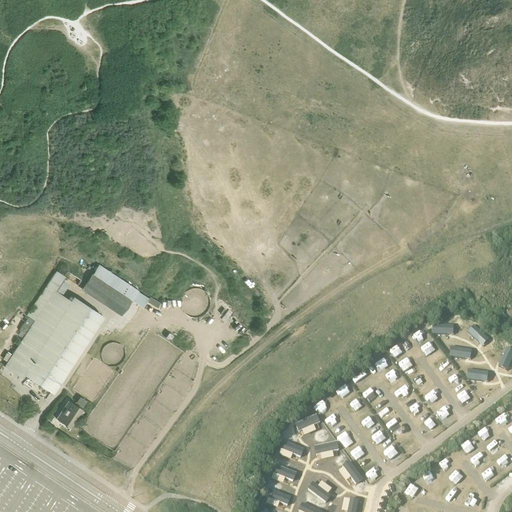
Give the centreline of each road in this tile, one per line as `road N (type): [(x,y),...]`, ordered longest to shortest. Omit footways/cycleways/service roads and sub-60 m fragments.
road 1 (unknown): [(251,0),(437,125),(511,129)]
road 2 (residential): [(119,511),(0,432)]
